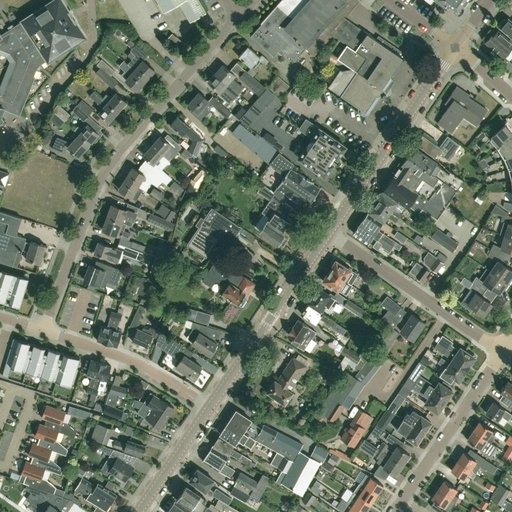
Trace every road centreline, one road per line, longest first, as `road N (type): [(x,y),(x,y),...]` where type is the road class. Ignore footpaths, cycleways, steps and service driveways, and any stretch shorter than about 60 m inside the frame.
road 1 (residential): [(42,331),(107,168),(237,18)]
road 2 (tertiary): [(329,232),(453,49)]
road 3 (tertiary): [(210,407),(329,232)]
road 4 (residential): [(502,352),(329,232)]
road 5 (residential): [(393,511),(502,352)]
road 6 (residential): [(210,407),(124,357),(42,331)]
road 7 (residential): [(0,146),(90,53),(90,0)]
road 8 (residential): [(0,424),(12,386),(35,393),(7,466)]
road 9 (tertiary): [(138,511),(210,407)]
